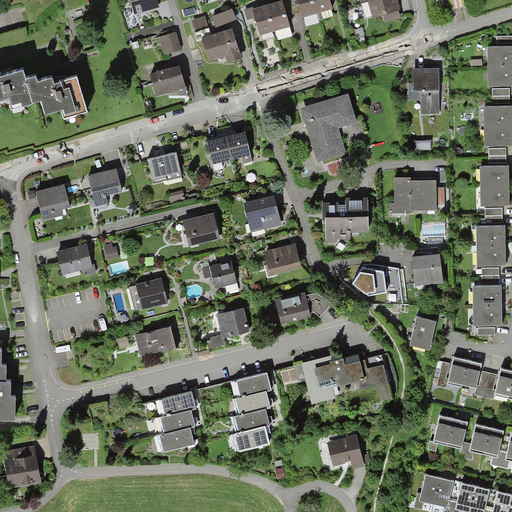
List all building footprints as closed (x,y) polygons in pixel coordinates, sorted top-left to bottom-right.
[(130,0),(135,15),(159,8),(156,0),(130,0)] [(301,12),(297,0),(282,0),(283,1),(288,16),(301,12)] [(297,0),(301,12),(303,18),(333,9),(330,0),(297,0)] [(368,0),(374,18),(384,15),(386,22),(400,18),(397,11),(400,10),(396,0),(368,0)] [(463,0),(449,0),(452,9),(465,6),(463,0)] [(254,7),(244,10),(247,20),(256,17),(261,35),(290,26),(288,16),(283,1),(255,9),(254,7)] [(232,10),(212,17),(216,27),(236,20),(232,10)] [(205,16),(192,20),(196,32),(209,28),(205,16)] [(242,59),(232,29),(216,34),(202,38),(209,62),(226,56),(228,63),(242,59)] [(177,33),(160,38),(165,55),(182,50),(177,33)] [(511,46),(487,47),(488,86),(511,85),(511,46)] [(168,70),(150,75),(156,98),(168,94),(168,96),(185,96),(187,89),(181,66),(168,70)] [(439,69),(412,70),(412,84),(407,84),(407,101),(421,101),(422,114),(441,114),(440,78),(439,69)] [(0,100),(8,98),(11,108),(41,99),(45,112),(61,108),(63,117),(85,110),(75,76),(62,80),(53,83),(51,77),(37,81),(35,75),(24,78),(22,70),(9,73),(1,76),(0,74),(0,100)] [(509,89),(493,90),(493,103),(510,103),(509,89)] [(318,105),(302,110),(318,162),(346,153),(338,129),(356,123),(348,96),(318,105)] [(511,105),(484,106),(485,146),(511,145),(511,105)] [(245,134),(208,142),(214,165),(242,158),(243,163),(252,161),(245,134)] [(432,141),(411,142),(411,151),(432,151),(432,141)] [(506,149),(489,149),(489,162),(506,162),(506,149)] [(163,157),(148,160),(153,183),(182,176),(177,154),(163,157)] [(509,166),(480,167),(481,206),(510,206),(509,166)] [(106,172),(88,177),(97,208),(109,205),(107,197),(123,194),(116,170),(106,172)] [(445,188),(437,188),(437,182),(435,182),(435,178),(395,179),(395,204),(389,204),(389,214),(406,214),(406,211),(436,211),(436,209),(445,210),(445,188)] [(54,187),(36,192),(44,221),(63,216),(61,211),(70,208),(63,185),(54,187)] [(182,191),(169,194),(171,202),(184,199),(182,191)] [(275,197),(244,204),(251,233),(282,225),(279,215),(275,197)] [(346,203),(322,203),(323,225),(326,225),(326,243),(337,242),(338,246),(346,246),(346,240),(350,240),(350,234),(368,233),(367,199),(346,199),(346,203)] [(502,209),(485,210),(486,223),(503,223),(502,209)] [(196,218),(183,222),(189,246),(219,238),(214,214),(196,218)] [(506,226),(476,226),(477,266),(506,265),(506,226)] [(87,245),(57,253),(63,275),(86,269),(87,274),(96,272),(94,264),(92,265),(87,245)] [(111,245),(105,247),(108,260),(119,257),(116,247),(112,248),(111,245)] [(296,245),(265,253),(268,265),(265,266),(268,278),(303,269),(296,245)] [(421,257),(412,258),(416,287),(443,283),(439,254),(421,257)] [(231,261),(201,269),(204,279),(212,277),(215,289),(227,286),(229,292),(238,290),(231,261)] [(384,272),(362,268),(350,287),(370,302),(372,300),(376,299),(381,302),(392,303),(392,305),(403,304),(399,269),(384,267),(384,272)] [(499,268),(482,269),(482,283),(499,283),(499,268)] [(161,280),(129,289),(135,311),(167,302),(164,292),(161,280)] [(502,286),(473,286),(474,326),(503,325),(502,286)] [(331,305),(317,294),(306,297),(305,292),(275,300),(282,325),(311,318),(310,314),(315,313),(321,318),(331,305)] [(244,310),(217,315),(221,335),(206,338),(208,349),(225,345),(224,338),(249,333),(244,310)] [(437,322),(417,317),(410,346),(430,350),(437,322)] [(171,328),(147,334),(147,333),(136,335),(141,354),(162,349),(162,350),(166,350),(175,347),(171,328)] [(127,336),(115,339),(117,349),(129,346),(127,336)] [(302,362),(275,368),(279,385),(307,379),(312,401),(335,396),(332,383),(359,377),(361,387),(376,384),(380,398),(392,395),(381,351),(360,356),(360,355),(344,358),(343,352),(333,355),(332,351),(301,358),(302,362)] [(447,381),(476,388),(480,371),(482,362),(453,356),(452,364),(447,381)] [(446,387),(447,381),(452,364),(442,361),(436,385),(446,387)] [(493,394),(511,398),(511,369),(500,366),(498,375),(493,394)] [(267,369),(234,378),(239,395),(233,397),(238,414),(232,415),(237,431),(232,433),(236,450),(271,441),(267,428),(266,425),(271,424),(271,422),(267,407),(271,406),(271,403),(267,389),(272,388),(271,386),(267,369)] [(498,375),(480,371),(476,388),(474,394),(492,398),(493,394),(498,375)] [(11,391),(12,378),(0,377),(0,417),(16,418),(16,394),(11,394),(11,391)] [(193,389),(162,397),(166,414),(161,415),(165,433),(160,434),(164,450),(187,445),(189,451),(197,449),(191,428),(191,426),(196,425),(196,423),(192,408),(197,407),(197,405),(193,389)] [(463,455),(466,443),(463,442),(468,418),(440,411),(433,439),(430,439),(428,447),(437,450),(439,441),(457,446),(455,453),(463,455)] [(466,443),(463,455),(472,458),(474,450),(493,455),(491,462),(499,464),(502,452),(499,451),(504,428),(476,421),(470,444),(466,443)] [(502,452),(499,464),(508,466),(510,457),(511,457),(511,430),(506,452),(502,452)] [(357,434),(328,440),(334,465),(346,462),(346,460),(351,459),(353,466),(364,464),(357,434)] [(41,480),(34,446),(4,452),(11,486),(41,480)] [(442,511),(449,511),(452,501),(448,500),(454,478),(425,471),(420,493),(416,492),(413,505),(422,507),(424,499),(443,504),(441,511),(442,511)] [(452,501),(449,511),(458,511),(460,508),(474,511),(487,511),(488,510),(483,508),(489,488),(461,481),(456,502),(452,501)] [(488,510),(487,511),(511,511),(511,492),(498,489),(492,511),(488,510)]
